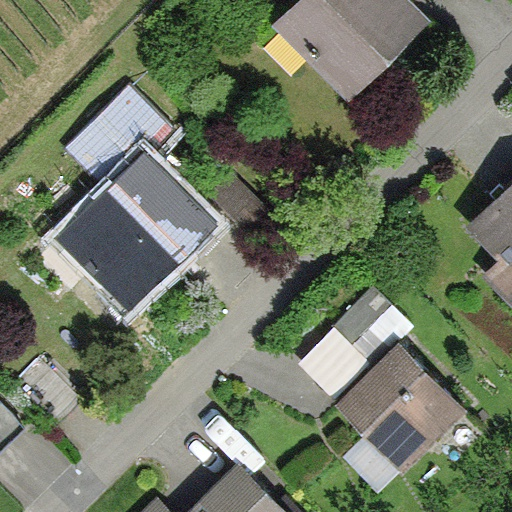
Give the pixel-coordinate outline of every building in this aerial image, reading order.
[(419,18),(421,16),(404,0),(299,0),(281,19),(349,88),(352,86),(345,79),(412,12),(419,18)] [(128,307),(217,218),(149,151),(174,126),(130,82),(64,148),(104,187),(56,236),(128,307)] [(271,215),(230,174),(211,193),(253,234),(271,215)] [(511,176),(504,184),(509,189),(475,223),(511,260),(511,176)] [(393,303),(373,283),(333,324),(353,344),(393,303)] [(402,464),(463,405),(399,341),(339,400),(367,429),(354,441),(355,443),(368,430),(402,464)] [(81,399),(38,356),(15,380),(57,423),(81,399)] [(0,446),(22,425),(0,401),(0,446)] [(301,511),(284,494),(276,502),(240,466),(193,511),(167,511),(158,502),(148,511),(301,511)]
